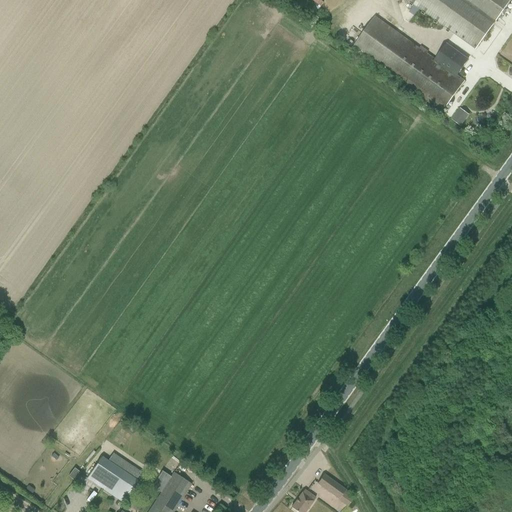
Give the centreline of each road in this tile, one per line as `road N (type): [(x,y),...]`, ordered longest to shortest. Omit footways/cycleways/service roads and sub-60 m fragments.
road 1 (tertiary): [(256,511),(511,162)]
road 2 (track): [(511,205),(341,439),(336,458),(367,511)]
